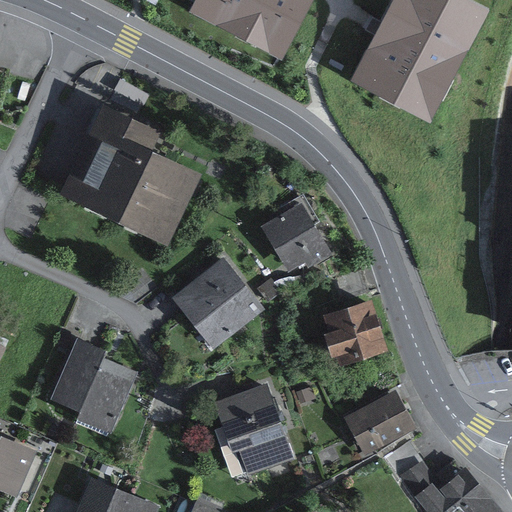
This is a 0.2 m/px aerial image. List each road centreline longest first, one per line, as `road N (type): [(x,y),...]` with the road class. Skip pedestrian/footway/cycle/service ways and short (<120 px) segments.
road 1 (secondary): [(85,19),(283,124),(321,154),(372,224),(437,393),(466,430),(511,455)]
road 2 (residential): [(85,19),(0,194)]
